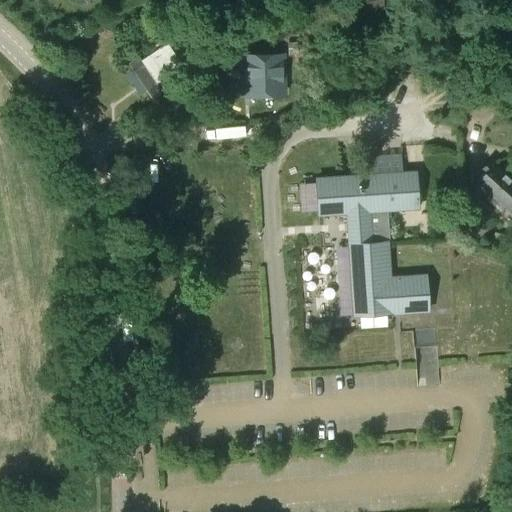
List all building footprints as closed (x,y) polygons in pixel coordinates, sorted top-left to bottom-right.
[(349,0),(352,9),(353,14),(400,5),(399,0),(349,0)] [(295,17),(284,17),(285,34),(296,34),(295,17)] [(287,42),(287,55),(297,55),(297,42),(287,42)] [(128,64),(143,87),(150,98),(160,91),(138,58),(128,64)] [(271,59),(249,59),(250,92),(272,91),(272,86),(283,85),(283,64),(272,64),(271,59)] [(388,169),(405,168),(404,153),(387,153),(388,169)] [(508,173),(497,163),(495,161),(471,188),(482,197),(485,194),(499,207),(506,198),(511,202),(511,181),(506,175),(508,173)] [(230,164),(190,165),(193,225),(232,223),(230,164)] [(383,174),(386,210),(417,208),(415,172),(383,174)] [(386,210),(383,174),(315,179),(318,214),(346,212),(353,315),(398,312),(428,310),(425,276),(396,278),(388,278),(386,243),(388,242),(386,210)] [(400,332),(412,331),(451,328),(446,249),(394,252),(396,278),(425,276),(428,310),(398,312),(400,332)]
